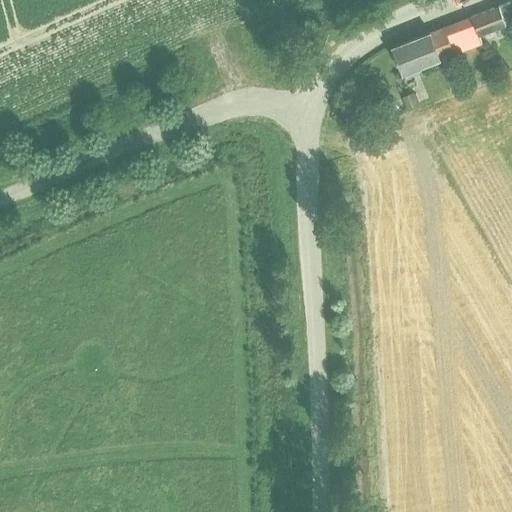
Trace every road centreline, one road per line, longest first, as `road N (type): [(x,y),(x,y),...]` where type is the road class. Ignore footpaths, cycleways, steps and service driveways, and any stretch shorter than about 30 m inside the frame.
road 1 (unclassified): [(320,511),(310,113)]
road 2 (unclassified): [(310,113),(232,102),(0,201)]
road 3 (unclassified): [(310,113),(340,60),(372,36),(457,0)]
